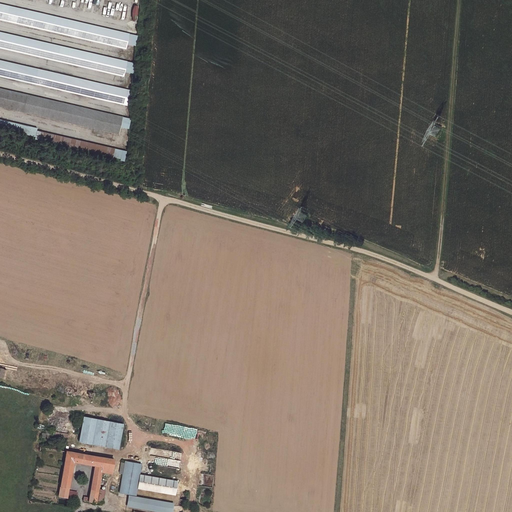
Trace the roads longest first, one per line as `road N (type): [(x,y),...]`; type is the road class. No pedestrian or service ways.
road 1 (track): [(0,152),(364,250),(511,310)]
road 2 (track): [(163,198),(122,413)]
